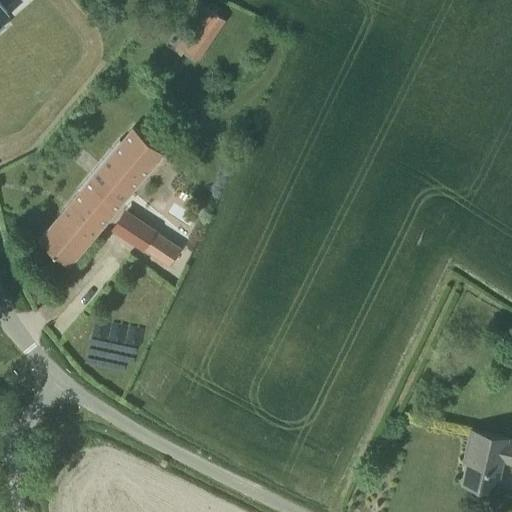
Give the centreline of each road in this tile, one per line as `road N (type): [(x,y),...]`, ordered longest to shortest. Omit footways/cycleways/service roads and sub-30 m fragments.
road 1 (unclassified): [(306,511),(61,380)]
road 2 (unclassified): [(61,380),(16,305),(0,251)]
road 3 (unclassified): [(32,511),(30,456),(38,420),(61,380)]
